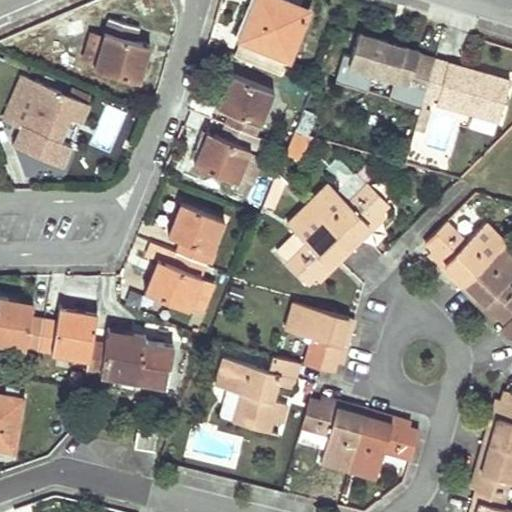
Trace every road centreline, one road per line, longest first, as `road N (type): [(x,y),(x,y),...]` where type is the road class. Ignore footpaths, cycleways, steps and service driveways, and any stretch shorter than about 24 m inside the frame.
road 1 (residential): [(0,492),(63,472),(222,511)]
road 2 (residential): [(198,0),(176,80),(123,200)]
road 3 (residential): [(0,255),(99,252),(114,235),(123,200)]
road 4 (residential): [(123,200),(0,205)]
